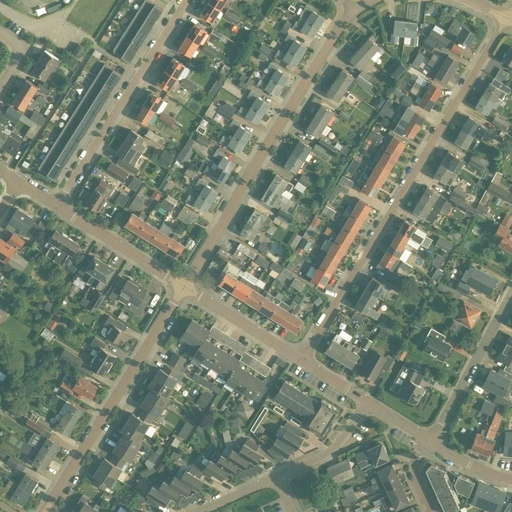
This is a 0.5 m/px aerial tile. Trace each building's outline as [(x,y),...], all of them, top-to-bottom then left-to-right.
[(148,0),(144,0),(137,12),(154,23),(158,17),(158,18),(163,10),(148,0)] [(209,0),(209,2),(220,9),(225,0),(209,0)] [(306,5),(303,10),(288,1),(285,6),(300,16),(303,11),(310,15),(307,20),(306,20),(319,28),(324,19),(313,11),(314,9),(306,5)] [(220,9),(209,2),(201,14),(212,22),(220,9)] [(47,9),(49,14),(62,8),(60,3),(47,9)] [(240,17),(227,9),(223,16),(236,24),(240,17)] [(154,23),(137,12),(129,25),(147,36),(152,28),(151,28),(154,23)] [(306,20),(307,20),(301,16),(298,21),(296,20),(292,27),(299,32),(301,30),(313,37),(319,28),(306,20)] [(455,19),(448,29),(459,35),(456,39),(468,46),(475,34),(464,27),(465,25),(455,19)] [(395,20),(394,34),(391,34),(390,42),(398,43),(399,35),(405,36),(407,21),(395,20)] [(287,21),(280,31),(286,34),(292,24),(287,21)] [(417,23),(407,21),(405,36),(410,37),(410,45),(418,45),(418,36),(416,36),(417,23)] [(195,24),(187,36),(198,43),(206,31),(195,24)] [(147,36),(129,25),(120,38),(138,49),(141,43),(142,44),(147,36)] [(222,34),(213,29),(209,35),(218,41),(222,34)] [(427,37),(436,42),(445,47),(450,40),(432,29),(428,37),(427,36),(427,37)] [(306,48),(295,40),(297,37),(288,33),(284,40),(292,44),(289,49),(288,49),(301,57),(306,48)] [(198,43),(187,36),(179,48),(191,56),(198,43)] [(436,42),(427,37),(424,42),(433,47),(436,42)] [(138,49),(120,38),(112,51),(130,63),(135,55),(134,54),(138,49)] [(369,38),(359,49),(370,58),(379,47),(369,38)] [(206,43),(204,47),(216,55),(219,51),(206,43)] [(79,44),(72,53),(78,57),(84,48),(79,44)] [(272,50),(262,44),(258,51),(260,53),(257,57),(264,62),(272,50)] [(288,49),(289,49),(285,46),(281,51),(279,50),(274,56),(282,61),(283,59),(295,66),(301,57),(288,49)] [(204,47),(201,51),(214,58),(216,55),(204,47)] [(511,47),(503,60),(511,65),(511,47)] [(349,60),(360,69),(370,58),(359,49),(349,60)] [(38,61),(51,70),(58,59),(45,51),(38,61)] [(448,55),(445,61),(428,51),(425,55),(430,58),(430,59),(452,72),(458,61),(448,55)] [(419,68),(425,55),(417,52),(412,65),(419,68)] [(173,58),(165,70),(177,78),(184,65),(173,58)] [(452,72),(430,59),(427,64),(432,66),(431,69),(435,71),(436,69),(439,70),(436,76),(446,82),(452,72)] [(77,66),(68,60),(65,65),(74,71),(77,66)] [(51,70),(38,61),(31,72),(45,80),(51,70)] [(401,61),(391,75),(397,80),(407,66),(401,61)] [(289,76),(277,69),(279,66),(271,62),(266,69),(274,73),(270,78),(283,86),(289,76)] [(104,64),(96,77),(113,88),(116,83),(117,83),(122,75),(104,64)] [(224,64),(219,73),(226,77),(231,69),(224,64)] [(177,78),(165,70),(157,83),(169,90),(177,78)] [(346,89),(354,77),(342,70),(334,82),(346,89)] [(362,70),(358,74),(368,82),(372,77),(367,72),(366,74),(362,70)] [(207,73),(203,79),(216,86),(219,81),(207,73)] [(497,73),(494,78),(504,84),(507,79),(497,73)] [(358,80),(356,83),(366,91),(371,84),(368,82),(358,74),(355,78),(358,80)] [(96,77),(87,90),(105,101),(110,94),(109,93),(113,88),(96,77)] [(197,85),(184,77),(182,81),(195,88),(197,85)] [(431,83),(427,81),(424,86),(415,80),(416,79),(413,77),(409,83),(413,86),(412,86),(435,100),(442,89),(431,83)] [(249,78),(246,83),(251,86),(254,81),(249,78)] [(270,78),(268,83),(260,78),(256,85),(264,90),(265,88),(277,95),(283,86),(270,78)] [(26,80),(19,91),(31,98),(38,88),(26,80)] [(195,88),(182,81),(180,84),(193,92),(195,88)] [(249,86),(241,81),(238,86),(246,91),(249,86)] [(346,89),(334,82),(326,94),(337,102),(346,89)] [(62,90),(53,83),(50,87),(59,94),(62,90)] [(511,89),(505,85),(502,90),(490,83),(482,95),(499,105),(504,108),(507,103),(501,100),(502,99),(506,93),(511,96),(511,95),(511,89)] [(52,90),(43,85),(40,90),(49,95),(52,90)] [(435,100),(412,86),(410,91),(422,99),(419,104),(429,110),(435,100)] [(398,96),(411,104),(415,99),(394,87),(391,92),(398,96)] [(105,101),(87,90),(79,103),(96,114),(100,109),(105,101)] [(269,105),(258,98),(259,95),(251,90),(247,97),(254,101),(251,106),(263,114),(269,105)] [(31,98),(19,91),(12,102),(24,109),(31,98)] [(144,104),(155,112),(163,99),(151,92),(144,104)] [(359,98),(349,92),(345,98),(354,105),(359,98)] [(379,109),(385,99),(380,95),(374,105),(379,109)] [(499,105),(482,95),(475,107),(491,117),(495,111),(499,105)] [(45,100),(38,96),(35,102),(42,106),(45,100)] [(411,104),(398,96),(396,101),(406,107),(403,113),(399,110),(397,114),(419,127),(425,117),(415,111),(410,108),(411,104)] [(389,109),(392,102),(386,99),(380,111),(393,118),(396,112),(389,109)] [(79,103),(71,116),(89,127),(94,120),(93,119),(96,114),(79,103)] [(211,103),(205,114),(211,118),(215,112),(229,121),(233,115),(225,111),(219,106),(218,108),(211,103)] [(155,112),(144,104),(136,117),(147,124),(155,112)] [(237,109),(230,104),(225,111),(233,115),(237,109)] [(21,113),(8,105),(4,112),(16,120),(21,113)] [(314,118),(325,125),(333,112),(322,105),(314,118)] [(251,106),(248,111),(240,106),(236,113),(245,118),(246,116),(257,123),(263,114),(251,106)] [(29,119),(34,121),(42,126),(46,119),(34,111),(29,119)] [(162,111),(160,115),(173,123),(175,120),(162,111)] [(350,116),(341,111),(338,116),(347,121),(350,116)] [(419,127),(397,114),(394,120),(398,122),(393,131),(402,135),(403,132),(412,138),(419,127)] [(173,123),(160,115),(158,118),(178,131),(180,127),(173,123)] [(89,127),(71,116),(63,129),(80,140),(83,135),(84,135),(89,127)] [(509,123),(495,116),(491,123),(505,130),(509,123)] [(469,117),(461,129),(474,137),(477,132),(482,133),(485,127),(469,117)] [(325,125),(314,118),(306,130),(317,137),(320,133),(325,135),(327,134),(331,128),(325,125)] [(251,133),(240,126),(241,124),(233,119),(229,126),(236,130),(233,135),(245,143),(251,133)] [(42,126),(34,121),(25,135),(33,140),(42,126)] [(0,123),(0,146),(1,147),(9,135),(3,131),(6,127),(0,123)] [(375,124),(373,128),(383,134),(385,130),(375,124)] [(207,130),(199,125),(196,130),(203,135),(207,130)] [(63,129),(54,142),(72,153),(77,146),(76,145),(80,140),(63,129)] [(405,143),(394,136),(389,132),(385,138),(371,129),(366,138),(372,141),(381,147),(397,156),(405,143)] [(474,137),(461,129),(454,142),(471,152),(474,145),(471,142),(474,137)] [(131,130),(124,141),(142,153),(146,146),(141,143),(144,138),(131,130)] [(145,135),(161,145),(165,140),(148,130),(145,135)] [(511,136),(501,130),(498,134),(503,137),(500,142),(506,145),(511,136)] [(9,135),(1,147),(13,155),(21,142),(24,138),(12,131),(9,135)] [(196,140),(207,147),(210,142),(199,135),(196,140)] [(233,135),(230,140),(223,135),(219,142),(227,147),(228,145),(240,152),(245,143),(233,135)] [(317,144),(334,154),(337,149),(321,139),(317,144)] [(299,140),(292,153),(303,160),(311,147),(299,140)] [(117,153),(120,155),(116,162),(136,175),(139,169),(134,166),(142,153),(124,141),(117,153)] [(54,142),(46,155),(63,166),(67,161),(72,153),(54,142)] [(312,151),(327,160),(331,153),(316,144),(312,151)] [(397,156),(381,147),(373,160),(378,163),(377,163),(389,170),(397,156)] [(235,163),(224,156),(225,153),(217,149),(213,155),(220,160),(217,165),(229,173),(235,163)] [(164,150),(157,161),(167,168),(175,156),(164,150)] [(184,150),(178,159),(185,163),(191,154),(184,150)] [(441,164),(453,171),(454,170),(458,172),(465,162),(448,152),(441,164)] [(303,160),(292,153),(284,165),(296,172),(303,160)] [(485,190),(495,172),(485,167),(489,162),(474,153),(467,164),(482,173),(475,184),(485,190)] [(63,166),(46,155),(38,169),(56,180),(61,172),(60,171),(63,166)] [(350,165),(356,168),(360,162),(354,158),(350,165)] [(129,173),(111,162),(105,171),(122,182),(129,173)] [(366,165),(362,172),(381,183),(389,170),(377,163),(373,170),(366,165)] [(453,171),(441,164),(433,176),(450,186),(454,180),(450,176),(453,171)] [(217,165),(214,170),(207,166),(203,172),(211,177),(212,175),(223,182),(229,173),(217,165)] [(356,168),(350,165),(346,170),(352,174),(356,168)] [(184,173),(193,179),(197,173),(188,167),(184,173)] [(487,189),(511,203),(511,201),(511,192),(497,184),(502,174),(497,171),(487,189)] [(381,183),(362,172),(359,178),(366,182),(361,190),(373,197),(381,183)] [(293,185),(288,182),(276,174),(269,186),(285,196),(288,191),(289,192),(293,185)] [(311,180),(302,174),(298,180),(307,186),(311,180)] [(134,176),(128,186),(136,191),(142,181),(134,176)] [(354,182),(343,176),(339,181),(351,188),(354,182)] [(217,193),(206,186),(207,183),(199,178),(195,184),(202,189),(199,194),(211,202),(217,193)] [(101,179),(95,189),(94,189),(89,197),(90,197),(86,203),(97,211),(106,197),(104,195),(106,192),(108,194),(113,186),(101,179)] [(166,179),(160,188),(165,192),(171,183),(166,179)] [(306,187),(298,181),(294,187),(302,193),(306,187)] [(339,183),(328,199),(334,203),(335,202),(333,201),(336,195),(337,196),(340,190),(346,194),(349,189),(339,183)] [(285,196),(269,186),(261,198),(273,206),(273,205),(278,208),(285,196)] [(476,207),(479,202),(480,200),(468,192),(467,193),(456,186),(452,192),(476,207)] [(427,187),(420,199),(439,211),(447,199),(427,187)] [(121,192),(115,202),(123,207),(129,197),(121,192)] [(199,194),(196,199),(189,194),(185,201),(193,206),(194,204),(206,211),(211,202),(199,194)] [(447,201),(471,214),(475,208),(451,194),(447,201)] [(137,195),(128,208),(135,212),(137,208),(138,209),(145,200),(137,195)] [(164,198),(159,207),(169,213),(175,204),(164,198)] [(359,199),(354,209),(349,206),(346,210),(363,220),(371,206),(359,199)] [(439,211),(420,199),(412,211),(432,223),(439,211)] [(489,207),(479,202),(476,207),(477,207),(476,208),(485,213),(489,207)] [(336,212),(325,205),(321,211),(332,218),(336,212)] [(182,221),(188,211),(183,207),(176,217),(182,221)] [(13,223),(8,230),(13,233),(18,236),(23,229),(26,231),(26,230),(31,233),(37,224),(32,221),(34,219),(17,208),(9,220),(13,223)] [(288,213),(280,208),(276,215),(285,220),(288,213)] [(272,219),(267,216),(254,209),(247,221),(259,228),(262,224),(267,227),(272,219)] [(343,215),(348,217),(343,226),(355,233),(363,220),(346,210),(343,215)] [(199,217),(188,211),(182,221),(189,225),(192,221),(195,223),(199,217)] [(141,212),(138,216),(132,213),(124,224),(138,233),(148,217),(141,212)] [(511,216),(506,213),(500,222),(509,227),(511,222),(511,216)] [(156,222),(148,217),(138,233),(151,241),(158,229),(153,226),(156,222)] [(289,225),(275,217),(273,221),(286,229),(289,225)] [(310,225),(316,228),(321,220),(315,217),(310,225)] [(39,220),(37,224),(31,233),(37,237),(41,239),(48,226),(39,220)] [(259,228),(247,221),(240,233),(252,240),(257,243),(261,235),(256,233),(259,228)] [(405,221),(398,231),(420,244),(420,243),(424,238),(414,232),(417,228),(415,227),(405,221)] [(511,237),(506,233),(508,229),(495,221),(488,232),(493,235),(500,240),(498,244),(511,252),(511,237)] [(343,226),(337,236),(325,229),(324,232),(331,236),(331,237),(347,247),(355,233),(343,226)] [(168,235),(158,229),(151,241),(164,249),(174,233),(171,231),(168,235)] [(461,234),(451,229),(447,236),(457,241),(461,234)] [(49,240),(52,243),(45,255),(53,260),(68,237),(56,230),(49,240)] [(398,231),(392,242),(403,248),(403,247),(406,243),(406,242),(417,249),(417,248),(420,244),(398,231)] [(13,233),(8,240),(9,240),(12,243),(20,248),(25,241),(18,236),(13,233)] [(181,238),(174,233),(164,249),(177,258),(184,247),(190,251),(195,243),(194,242),(195,241),(189,237),(184,246),(178,242),(181,238)] [(453,244),(440,236),(436,244),(449,251),(453,244)] [(80,245),(68,237),(53,260),(62,265),(69,253),(73,256),(80,245)] [(329,240),(333,243),(327,253),(339,260),(347,247),(331,237),(329,240)] [(8,243),(0,238),(0,259),(22,273),(29,261),(13,251),(15,248),(11,245),(12,243),(9,240),(8,243)] [(304,238),(299,246),(307,251),(312,243),(304,238)] [(298,243),(293,240),(289,246),(294,249),(298,243)] [(269,247),(261,242),(257,249),(265,254),(269,247)] [(392,242),(387,251),(405,263),(411,253),(411,252),(403,247),(403,248),(392,242)] [(257,254),(240,243),(237,248),(253,259),(257,254)] [(298,247),(296,251),(303,256),(303,255),(302,255),(304,251),(298,247)] [(303,256),(296,251),(287,267),(294,271),(303,256)] [(380,262),(385,265),(390,267),(389,268),(387,273),(392,276),(395,271),(396,272),(400,267),(409,272),(412,267),(405,263),(387,251),(381,261),(380,262)] [(327,253),(322,262),(317,259),(315,263),(331,273),(339,260),(327,253)] [(431,264),(437,267),(439,268),(445,258),(437,254),(431,264)] [(269,262),(259,255),(255,261),(265,268),(269,262)] [(95,257),(86,270),(82,267),(76,276),(91,285),(104,263),(95,257)] [(280,274),(283,267),(273,261),(269,267),(280,274)] [(228,262),(219,275),(216,281),(219,284),(232,292),(242,276),(245,272),(228,262)] [(114,269),(104,263),(91,285),(100,290),(105,282),(106,282),(114,269)] [(313,266),(317,269),(311,279),(323,286),(331,273),(315,263),(313,266)] [(0,264),(0,287),(2,287),(4,284),(3,281),(6,276),(9,270),(0,264)] [(283,267),(280,274),(277,279),(281,282),(285,276),(290,280),(294,274),(283,267)] [(437,267),(431,278),(436,281),(443,271),(441,270),(439,268),(437,267)] [(497,280),(474,267),(465,283),(488,296),(497,280)] [(255,284),(242,276),(232,292),(245,300),(255,284)] [(396,287),(393,285),(379,276),(377,279),(373,277),(365,289),(377,296),(383,286),(390,290),(391,288),(405,296),(410,288),(400,281),(396,287)] [(291,285),(301,291),(305,285),(295,278),(291,285)] [(127,279),(127,280),(121,289),(115,286),(108,297),(114,301),(119,294),(121,296),(118,299),(126,304),(128,300),(138,284),(130,279),(129,281),(127,279)] [(437,287),(458,299),(461,293),(440,281),(437,287)] [(455,288),(466,294),(470,287),(459,281),(455,288)] [(147,290),(138,284),(128,300),(132,303),(128,310),(139,316),(146,306),(140,302),(147,290)] [(255,284),(245,300),(257,309),(268,293),(264,290),(261,295),(258,293),(261,288),(255,284)] [(377,296),(365,289),(355,306),(376,319),(380,313),(377,311),(384,300),(377,296)] [(95,313),(106,296),(97,290),(87,307),(95,313)] [(268,293),(257,309),(270,317),(281,300),(275,296),(274,297),(268,293)] [(281,300),(270,317),(283,325),(297,303),(293,301),(290,306),(281,300)] [(454,318),(450,326),(458,330),(462,323),(471,328),(480,311),(463,301),(454,318)] [(300,305),(297,303),(283,325),(296,333),(303,321),(294,315),(300,305)] [(364,317),(355,311),(351,317),(361,323),(364,317)] [(129,335),(113,325),(116,320),(109,316),(101,330),(101,332),(101,334),(105,337),(107,335),(121,344),(124,340),(126,341),(129,335)] [(397,326),(382,316),(376,325),(391,335),(397,326)] [(46,325),(53,330),(57,323),(50,318),(46,325)] [(190,342),(201,326),(192,320),(181,337),(190,342)] [(209,331),(201,326),(190,342),(198,348),(199,348),(205,339),(209,331)] [(46,328),(40,335),(47,340),(52,334),(46,328)] [(443,335),(431,328),(425,339),(429,341),(424,351),(443,361),(446,354),(447,355),(451,349),(449,348),(450,347),(441,342),(440,339),(443,335)] [(216,339),(221,332),(217,329),(212,337),(216,339)] [(388,334),(381,329),(377,335),(384,340),(388,334)] [(370,333),(365,341),(370,344),(375,336),(370,333)] [(336,334),(332,339),(325,351),(338,359),(348,343),(344,340),(341,345),(339,344),(342,339),(336,334)] [(511,337),(509,336),(503,347),(511,352),(511,337)] [(116,357),(103,349),(106,344),(95,337),(91,344),(97,351),(94,357),(110,367),(116,357)] [(199,348),(198,348),(193,355),(202,361),(213,344),(205,339),(199,348)] [(234,350),(238,343),(234,340),(229,347),(234,350)] [(348,343),(338,359),(351,367),(358,356),(352,352),(355,347),(348,343)] [(213,344),(202,361),(211,366),(222,350),(213,344)] [(511,352),(503,347),(497,358),(508,364),(505,370),(500,368),(500,369),(511,375),(511,352)] [(60,356),(78,367),(81,360),(82,359),(65,348),(60,356)] [(401,348),(397,357),(403,360),(407,351),(401,348)] [(230,355),(222,350),(211,366),(220,372),(230,355)] [(387,355),(386,357),(374,351),(361,373),(373,380),(382,365),(388,368),(394,358),(387,355)] [(186,367),(183,364),(185,360),(174,353),(168,363),(179,370),(179,369),(183,372),(186,368),(186,367)] [(230,355),(220,372),(228,377),(228,378),(236,365),(237,365),(239,361),(230,355)] [(248,366),(253,358),(249,356),(244,363),(248,366)] [(277,356),(274,361),(284,367),(286,362),(277,356)] [(89,365),(88,366),(94,370),(104,376),(110,367),(94,357),(89,365)] [(274,362),(266,376),(274,381),(282,367),(274,362)] [(159,369),(154,378),(171,388),(176,379),(175,378),(176,376),(179,377),(180,374),(178,373),(178,372),(166,365),(162,371),(159,369)] [(228,378),(228,377),(226,381),(235,387),(245,371),(237,365),(236,365),(228,378)] [(261,374),(265,376),(270,369),(266,367),(261,374)] [(424,375),(411,368),(401,386),(402,387),(398,394),(416,404),(425,389),(418,386),(424,375)] [(491,370),(487,378),(510,391),(511,391),(511,375),(500,369),(498,373),(491,370)] [(235,387),(243,393),(254,376),(245,371),(235,387)] [(74,372),(69,380),(76,384),(73,388),(74,388),(90,398),(97,387),(74,372)] [(262,381),(254,376),(243,393),(258,402),(270,383),(263,379),(262,381)] [(171,388),(154,378),(148,387),(151,388),(166,397),(171,388)] [(209,388),(212,384),(204,378),(201,383),(209,389),(209,388)] [(510,391),(487,378),(483,386),(502,396),(503,395),(507,397),(510,391)] [(269,392),(266,397),(274,402),(276,397),(280,399),(289,384),(282,379),(271,394),(269,392)] [(69,395),(74,388),(73,388),(63,381),(58,388),(69,395)] [(289,384),(280,399),(288,405),(298,390),(289,384)] [(166,397),(151,388),(146,397),(163,407),(165,408),(166,407),(170,400),(168,398),(166,397)] [(298,390),(289,405),(298,411),(307,396),(298,390)] [(66,401),(67,401),(70,396),(63,392),(60,397),(66,401)] [(497,394),(493,402),(498,405),(508,410),(511,402),(497,394)] [(307,395),(298,411),(307,417),(316,401),(307,395)] [(163,407),(146,397),(140,406),(150,412),(147,417),(159,424),(159,423),(155,421),(163,407)] [(220,411),(225,403),(217,398),(212,405),(220,411)] [(321,399),(306,424),(323,435),(339,410),(321,399)] [(247,419),(255,409),(242,400),(235,410),(247,419)] [(488,414),(494,416),(498,406),(498,405),(485,400),(481,411),(488,414)] [(68,409),(63,406),(59,413),(64,415),(63,416),(75,423),(83,411),(71,403),(68,409)] [(505,409),(498,406),(494,416),(480,453),(489,456),(495,440),(493,439),(505,409)] [(249,430),(259,436),(265,427),(259,424),(268,409),(264,407),(249,430)] [(194,415),(199,417),(203,410),(199,408),(194,415)] [(159,424),(147,417),(144,422),(132,414),(126,423),(143,433),(149,424),(148,424),(149,423),(150,424),(151,422),(157,426),(159,424)] [(480,453),(494,416),(488,414),(486,420),(487,420),(481,435),(477,433),(471,449),(480,453)] [(199,417),(194,415),(191,421),(195,424),(199,417)] [(75,423),(63,416),(56,428),(67,436),(75,423)] [(39,417),(35,423),(50,432),(54,426),(39,417)] [(227,420),(228,427),(243,424),(241,417),(227,420)] [(24,425),(34,432),(40,435),(41,434),(44,428),(35,423),(29,419),(28,418),(24,425)] [(178,434),(185,439),(193,426),(186,421),(178,434)] [(286,429),(280,439),(296,448),(302,438),(291,432),(295,426),(286,421),(283,427),(286,429)] [(143,433),(126,423),(121,432),(124,433),(138,442),(143,433)] [(502,454),(511,455),(511,433),(505,432),(502,454)] [(138,442),(124,433),(118,442),(135,452),(138,448),(142,450),(144,445),(141,444),(138,442)] [(52,458),(59,445),(43,435),(35,447),(52,458)] [(276,450),(287,456),(293,447),(280,439),(276,436),(271,447),(270,446),(267,450),(272,455),(276,450)] [(244,444),(238,453),(249,460),(255,464),(260,454),(255,451),(258,445),(247,438),(244,444)] [(238,453),(237,452),(235,439),(225,441),(226,447),(232,450),(227,458),(238,465),(237,465),(243,469),(249,460),(238,453)] [(52,458),(35,447),(28,458),(16,450),(18,447),(9,442),(7,446),(2,443),(0,446),(0,448),(26,465),(30,460),(33,462),(32,463),(44,470),(52,458)] [(135,452),(118,442),(113,451),(130,461),(135,452)] [(380,444),(354,455),(360,468),(374,462),(375,466),(389,459),(383,445),(380,444)] [(155,453),(160,456),(164,448),(159,445),(155,453)] [(227,458),(221,454),(216,451),(210,459),(216,463),(215,463),(227,470),(226,470),(232,474),(237,465),(238,465),(227,458)] [(160,456),(155,453),(151,459),(156,462),(160,456)] [(26,465),(10,456),(6,463),(15,468),(16,467),(22,471),(26,465)] [(104,459),(99,468),(115,478),(121,469),(104,459)] [(204,468),(201,466),(194,461),(191,467),(202,474),(209,478),(212,474),(221,479),(226,470),(227,470),(215,463),(216,463),(210,459),(204,468)] [(347,459),(326,469),(333,485),(354,476),(347,459)] [(449,511),(459,507),(444,474),(446,470),(432,463),(425,469),(444,511),(449,511)] [(378,470),(380,476),(377,477),(371,479),(373,484),(396,474),(392,464),(378,470)] [(186,470),(180,479),(192,486),(192,487),(197,490),(203,481),(199,479),(202,474),(191,467),(188,471),(186,470)] [(245,470),(243,473),(250,478),(252,474),(254,476),(257,472),(250,467),(247,471),(245,470)] [(93,477),(95,478),(92,483),(95,484),(102,489),(104,490),(107,485),(110,487),(115,478),(99,468),(93,477)] [(456,479),(454,483),(457,491),(469,496),(474,481),(451,471),(450,474),(454,475),(453,478),(456,479)] [(26,473),(23,478),(18,475),(13,483),(30,493),(38,480),(26,473)] [(396,474),(373,484),(365,488),(367,494),(376,490),(375,489),(381,486),(384,484),(387,490),(401,483),(396,474)] [(175,475),(170,484),(169,484),(181,491),(186,495),(192,487),(192,486),(180,479),(175,475)] [(170,484),(169,483),(164,481),(158,489),(169,496),(169,497),(175,501),(181,491),(169,484),(170,484)] [(22,505),(23,505),(30,493),(13,483),(11,488),(0,484),(0,496),(15,505),(17,502),(22,505)] [(387,490),(389,495),(373,502),(375,506),(382,503),(382,504),(405,493),(401,483),(387,490)] [(471,504),(485,509),(492,488),(479,483),(471,504)] [(149,496),(148,498),(141,493),(139,497),(149,503),(157,508),(160,504),(163,506),(169,497),(169,496),(158,489),(153,485),(147,495),(149,496)] [(341,499),(354,493),(351,486),(343,490),(342,488),(338,490),(342,499),(341,499)] [(485,509),(492,511),(498,511),(506,493),(492,488),(485,509)] [(386,490),(372,497),(374,501),(388,494),(386,490)] [(354,493),(341,499),(343,505),(357,499),(354,493)] [(409,503),(405,493),(382,504),(384,508),(390,505),(393,503),(395,509),(409,503)] [(188,496),(186,500),(193,504),(195,500),(198,502),(200,498),(193,494),(190,497),(188,496)] [(90,511),(93,508),(84,503),(86,499),(81,496),(74,508),(79,511),(77,511),(90,511)] [(149,503),(139,497),(138,497),(133,505),(138,508),(142,502),(148,506),(149,503)]
